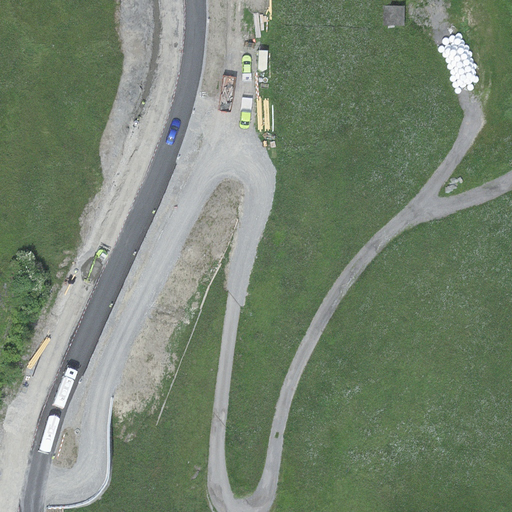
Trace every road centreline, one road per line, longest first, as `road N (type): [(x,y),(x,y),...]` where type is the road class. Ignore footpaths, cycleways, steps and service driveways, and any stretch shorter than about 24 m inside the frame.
road 1 (track): [(14,488),(56,492),(89,476),(104,377),(165,237),(202,170),(233,158),(250,171),(254,203),(218,434),(228,511)]
road 2 (primary): [(12,511),(32,416),(164,111),(179,0)]
road 3 (track): [(247,511),(267,488),(295,368),(357,265),(400,220),(511,179)]
road 4 (track): [(400,220),(469,129),(466,96),(437,28)]
